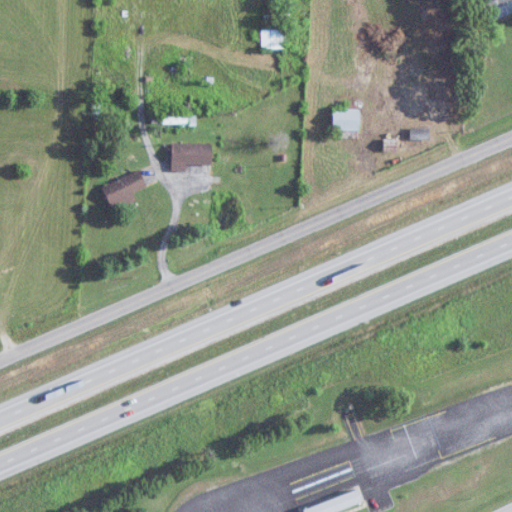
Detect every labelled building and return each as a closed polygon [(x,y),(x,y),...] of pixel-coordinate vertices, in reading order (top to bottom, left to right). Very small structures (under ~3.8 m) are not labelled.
[(489,22),(511,13),(511,0),(492,0),(483,4),(489,22)] [(286,30),(261,30),(261,50),(286,50),(286,30)] [(333,131),(360,131),(360,109),(345,109),(345,103),(333,103),(333,131)] [(411,141),(430,141),(430,130),(411,130),(411,141)] [(213,145),(173,145),(173,172),(188,172),(188,167),(213,167),(213,145)] [(148,188),(139,171),(103,189),(114,212),(137,201),(134,194),(148,188)] [(366,486),(371,500),(339,511),(314,511),(312,505),(366,486)]
